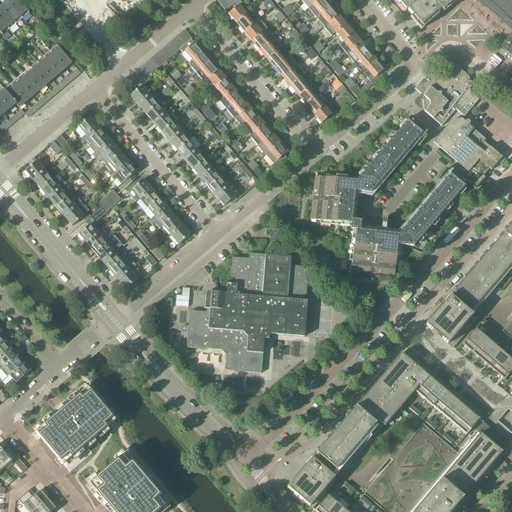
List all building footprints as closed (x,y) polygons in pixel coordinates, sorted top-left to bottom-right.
[(17,0),(6,0),(6,1),(21,19),(28,13),(17,0)] [(229,7),(223,0),(219,0),(217,2),(225,11),(229,7)] [(237,0),(234,3),(232,5),(235,8),(228,14),(236,23),(249,12),(238,0),(237,0)] [(319,0),(300,0),(308,9),(319,0)] [(330,6),(324,0),(319,0),(308,9),(316,18),(330,6)] [(395,0),(405,12),(406,12),(407,10),(410,14),(412,16),(413,18),(419,24),(421,26),(427,21),(433,16),(436,13),(437,13),(440,10),(442,11),(444,9),(448,6),(453,2),(454,0),(424,0),(424,1),(423,0),(395,0)] [(511,0),(486,0),(487,0),(490,3),(497,8),(503,14),(505,16),(506,15),(508,16),(511,19),(511,33),(511,34),(506,40),(505,41),(500,47),(506,52),(511,57),(511,0)] [(6,1),(0,5),(0,6),(15,24),(21,19),(6,1)] [(297,3),(290,8),(284,13),(287,17),(295,10),(294,10),(299,6),(297,3)] [(284,13),(290,8),(287,5),(281,10),(284,13)] [(0,6),(0,19),(8,30),(15,24),(0,6)] [(337,15),(330,6),(316,18),(323,27),(337,15)] [(251,10),(249,12),(236,23),(243,32),(257,21),(253,16),(255,15),(251,10)] [(276,20),(282,15),(279,11),(273,17),(276,20)] [(279,24),(285,19),(282,15),(276,20),(279,24)] [(346,24),(337,15),(323,27),(331,36),(335,33),(346,24)] [(8,30),(0,19),(0,33),(2,35),(8,30)] [(297,28),(303,23),(299,19),(296,21),(295,19),(292,22),(297,28)] [(257,21),(243,32),(251,42),(265,30),(267,28),(263,24),(261,26),(257,21)] [(308,30),(303,23),(297,28),(302,35),(308,30)] [(346,24),(335,33),(342,42),(353,33),(346,24)] [(192,39),(184,30),(178,36),(185,44),(192,39)] [(272,39),(265,30),(251,42),(259,50),(272,39)] [(292,38),(298,33),(295,30),(289,35),(292,38)] [(301,37),(298,33),(292,38),(295,42),(301,37)] [(353,33),(342,42),(338,45),(346,54),(361,42),(353,33)] [(21,45),(28,40),(25,36),(19,42),(21,45)] [(185,44),(178,36),(174,39),(181,48),(185,44)] [(272,39),(259,50),(266,59),(281,47),(274,38),(272,39)] [(181,48),(174,39),(169,43),(177,52),(180,50),(179,50),(181,48)] [(195,43),(192,39),(185,44),(181,48),(179,50),(180,50),(183,54),(185,52),(192,60),(202,51),(197,45),(191,51),(188,48),(195,43)] [(315,49),(321,44),(318,41),(312,46),(315,49)] [(361,42),(346,54),(354,64),(358,60),(369,51),(361,42)] [(177,52),(169,43),(164,47),(172,56),(177,52)] [(324,48),(321,44),(315,49),(317,53),(324,48)] [(56,45),(50,51),(65,69),(71,63),(56,45)] [(172,56),(164,47),(160,51),(167,60),(172,56)] [(281,47),(266,59),(274,69),(289,56),(281,47)] [(307,57),(313,51),(310,48),(304,53),(307,57)] [(65,69),(50,51),(43,57),(58,74),(65,69)] [(167,60),(160,51),(155,55),(162,65),(167,60)] [(196,73),(210,61),(202,51),(192,60),(188,64),(196,73)] [(313,51),(307,57),(310,60),(316,55),(313,51)] [(369,51),(358,60),(362,65),(358,68),(362,73),(376,60),(369,51)] [(162,65),(155,55),(150,59),(158,68),(162,65)] [(289,56),(274,69),(282,78),(297,65),(289,56)] [(58,74),(43,57),(36,62),(51,80),(58,74)] [(158,68),(150,59),(146,63),(153,72),(158,68)] [(333,70),(339,65),(334,59),(328,64),(333,70)] [(376,60),(362,73),(370,82),(380,73),(384,70),(376,60)] [(207,79),(217,70),(210,61),(196,73),(204,82),(207,79)] [(36,62),(30,68),(45,86),(51,80),(36,62)] [(452,62),(449,65),(437,79),(429,72),(414,89),(422,96),(424,111),(441,126),(455,110),(463,117),(478,99),(470,92),(470,91),(471,91),(472,90),(471,87),(469,87),(469,82),(470,82),(471,81),(471,79),(470,78),(469,78),(469,77),(452,62)] [(153,72),(146,63),(141,67),(149,76),(153,72)] [(297,65),(282,78),(290,87),(304,74),(297,65)] [(339,65),(333,70),(338,76),(344,71),(339,65)] [(322,75),(329,70),(326,66),(319,71),(322,75)] [(149,76),(141,67),(136,71),(144,80),(149,76)] [(30,68),(23,73),(38,91),(45,86),(30,68)] [(172,77),(178,72),(175,68),(169,74),(172,77)] [(73,79),(80,73),(76,69),(70,75),(73,79)] [(215,87),(225,79),(217,70),(207,79),(215,87)] [(329,70),(322,75),(325,78),(332,73),(329,70)] [(144,80),(136,71),(132,75),(139,84),(144,80)] [(166,81),(169,78),(164,72),(161,75),(166,81)] [(178,72),(172,77),(175,81),(182,76),(178,72)] [(23,73),(16,79),(32,97),(38,91),(23,73)] [(383,77),(380,73),(370,82),(372,85),(383,77)] [(312,83),(304,74),(290,87),(297,96),(312,83)] [(73,79),(70,75),(63,81),(67,85),(73,79)] [(139,84),(132,75),(127,79),(135,88),(139,84)] [(174,84),(169,78),(166,81),(170,87),(174,84)] [(32,97),(16,79),(10,85),(25,102),(32,97)] [(233,88),(225,79),(215,87),(222,96),(233,88)] [(67,85),(63,81),(57,86),(60,90),(67,85)] [(135,88),(130,82),(125,86),(130,92),(135,88)] [(320,93),(312,83),(297,96),(305,105),(320,93)] [(338,93),(344,87),(341,84),(335,89),(338,93)] [(0,86),(15,104),(18,108),(25,102),(10,85),(4,90),(1,86),(0,86)] [(138,105),(150,95),(149,94),(151,92),(148,88),(146,90),(141,85),(129,95),(138,105)] [(0,86),(0,99),(9,110),(15,104),(0,86)] [(53,96),(60,90),(57,86),(50,92),(53,96)] [(187,95),(194,90),(191,87),(185,92),(187,95)] [(347,91),(344,87),(338,93),(340,96),(347,91)] [(227,109),(240,97),(233,88),(222,96),(224,98),(222,99),(225,103),(223,104),(227,109)] [(194,90),(187,95),(190,99),(196,94),(194,90)] [(185,96),(180,91),(176,94),(181,99),(185,96)] [(47,101),(53,96),(50,92),(43,97),(47,101)] [(327,102),(320,93),(305,105),(313,114),(323,105),(327,102)] [(157,104),(150,95),(138,105),(145,114),(157,104)] [(189,102),(185,96),(181,99),(186,105),(189,102)] [(43,97),(37,103),(40,107),(47,101),(43,97)] [(233,119),(248,106),(240,97),(227,109),(226,110),(233,119)] [(9,110),(0,99),(0,113),(2,116),(9,110)] [(37,103),(30,108),(34,113),(40,107),(37,103)] [(157,104),(145,114),(153,123),(165,113),(157,104)] [(209,109),(209,108),(206,105),(200,110),(203,114),(209,109)] [(323,105),(313,114),(321,123),(331,115),(323,105)] [(246,124),(256,115),(248,106),(233,119),(241,128),(246,124)] [(27,118),(34,113),(30,108),(23,114),(24,114),(27,118)] [(165,113),(153,123),(161,132),(173,122),(175,120),(171,114),(173,112),(170,108),(165,113)] [(197,118),(200,115),(195,109),(192,112),(197,118)] [(209,109),(203,114),(206,117),(208,119),(211,123),(215,119),(217,118),(209,109)] [(24,114),(23,114),(20,110),(14,116),(17,120),(24,114)] [(200,115),(197,118),(201,123),(205,120),(200,115)] [(253,133),(264,124),(256,115),(246,124),(253,133)] [(14,116),(7,121),(10,125),(17,120),(14,116)] [(85,136),(97,125),(89,116),(77,126),(85,136)] [(312,201),(310,220),(350,224),(350,230),(355,230),(350,270),(350,271),(370,273),(375,274),(394,276),(397,245),(413,247),(448,206),(451,203),(454,200),(456,197),(458,195),(468,183),(456,174),(453,171),(439,187),(436,190),(433,194),(399,235),(381,233),(374,232),(363,231),(364,228),(363,228),(364,218),(363,218),(358,217),(355,217),(352,217),(354,207),(354,200),(355,192),(371,194),(396,165),(425,130),(410,117),(356,181),(315,176),(312,195),(312,201)] [(436,139),(433,143),(447,155),(471,128),(471,127),(470,126),(469,126),(470,124),(470,122),(468,121),(466,121),(465,122),(461,119),(460,120),(452,120),(436,139)] [(7,121),(0,127),(4,131),(10,125),(7,121)] [(181,131),(173,122),(161,132),(169,142),(181,131)] [(218,132),(224,126),(222,123),(215,128),(218,132)] [(272,133),(264,124),(253,133),(261,142),(272,133)] [(97,125),(85,136),(79,140),(83,145),(85,143),(90,148),(105,135),(97,125)] [(227,130),(224,126),(218,132),(221,135),(227,130)] [(212,136),(216,133),(211,127),(208,131),(212,136)] [(471,128),(447,155),(461,167),(483,142),(484,142),(486,140),(471,128)] [(183,129),(181,131),(169,142),(176,151),(188,140),(191,138),(183,129)] [(221,139),(216,133),(212,136),(217,142),(221,139)] [(265,155),(279,142),(272,133),(261,142),(257,146),(265,155)] [(68,145),(60,135),(55,139),(63,148),(68,145)] [(105,135),(90,148),(94,153),(92,155),(95,159),(113,144),(105,135)] [(188,140),(176,151),(184,160),(196,150),(188,140)] [(53,141),(48,145),(56,155),(60,151),(53,141)] [(234,150),(240,145),(237,141),(231,146),(234,150)] [(273,164),(287,152),(279,142),(265,155),(273,164)] [(457,173),(456,174),(468,183),(473,188),(475,189),(502,158),(498,154),(497,154),(484,142),(483,142),(461,167),(462,167),(463,169),(458,174),(457,173)] [(121,153),(113,144),(95,159),(98,163),(100,161),(105,166),(121,153)] [(243,148),(240,145),(234,150),(237,154),(243,148)] [(228,154),(232,151),(227,146),(223,149),(228,154)] [(196,150),(184,160),(192,169),(204,159),(196,150)] [(232,151),(228,154),(233,160),(236,157),(232,151)] [(73,161),(77,158),(80,156),(76,152),(74,154),(72,152),(69,156),(73,161)] [(121,153),(105,166),(110,172),(107,174),(110,178),(128,162),(121,153)] [(68,166),(71,163),(66,157),(63,160),(68,166)] [(77,158),(73,161),(78,167),(82,164),(77,158)] [(204,159),(192,169),(200,179),(212,168),(204,159)] [(250,168),(256,163),(252,159),(246,164),(250,168)] [(32,181),(44,170),(36,161),(24,171),(32,181)] [(128,162),(110,178),(113,181),(116,179),(120,184),(136,171),(128,162)] [(71,163),(68,166),(73,172),(76,169),(71,163)] [(258,166),(256,163),(250,168),(252,172),(258,166)] [(243,173),(247,169),(242,164),(239,167),(243,173)] [(215,165),(212,168),(200,179),(208,187),(223,174),(215,165)] [(257,168),(253,172),(257,177),(261,174),(257,168)] [(247,169),(243,173),(252,182),(255,179),(247,169)] [(44,170),(32,181),(40,189),(52,179),(44,170)] [(89,180),(93,177),(88,171),(84,174),(89,180)] [(231,183),(223,174),(208,187),(215,196),(231,183)] [(57,175),(52,179),(40,189),(48,199),(65,184),(57,175)] [(87,181),(82,176),(78,179),(83,184),(87,181)] [(93,177),(89,180),(94,185),(97,182),(93,177)] [(139,199),(151,189),(142,179),(131,189),(139,199)] [(92,187),(87,181),(83,184),(88,190),(92,187)] [(239,193),(231,183),(215,196),(223,206),(239,193)] [(65,184),(48,199),(56,208),(70,195),(66,190),(68,188),(65,184)] [(159,198),(151,189),(139,199),(147,208),(159,198)] [(107,203),(116,195),(112,190),(105,196),(103,193),(100,195),(101,197),(107,203)] [(70,195),(56,208),(63,217),(81,202),(78,198),(75,201),(70,195)] [(116,195),(107,203),(111,208),(120,200),(116,195)] [(98,211),(107,203),(101,197),(99,199),(100,201),(94,206),(98,211)] [(166,207),(159,198),(147,208),(154,217),(166,207)] [(83,201),(81,202),(63,217),(71,227),(91,210),(83,201)] [(107,203),(98,211),(84,222),(88,226),(78,234),(86,244),(102,231),(95,223),(105,214),(105,213),(111,208),(107,203)] [(166,207),(154,217),(148,222),(152,226),(154,224),(159,230),(162,227),(175,217),(166,207)] [(127,225),(131,222),(126,216),(122,219),(127,225)] [(182,225),(175,217),(162,227),(170,236),(182,225)] [(121,229),(125,226),(120,221),(117,224),(121,229)] [(131,222),(127,225),(132,230),(136,227),(131,222)] [(511,222),(487,252),(454,291),(474,308),(511,263),(511,222)] [(182,225),(170,236),(178,245),(190,235),(182,225)] [(130,232),(125,226),(121,229),(126,235),(130,232)] [(139,230),(135,234),(141,241),(145,238),(139,230)] [(102,231),(86,244),(94,253),(109,240),(102,231)] [(145,238),(141,241),(147,248),(151,245),(145,238)] [(140,245),(136,239),(132,242),(137,248),(140,245)] [(114,245),(109,240),(94,253),(102,262),(114,252),(119,247),(116,243),(114,245)] [(145,250),(140,245),(137,248),(142,253),(145,250)] [(154,246),(149,250),(158,261),(163,257),(154,246)] [(121,261),(114,252),(102,262),(109,271),(121,261)] [(156,263),(149,254),(144,258),(151,267),(156,263)] [(290,257),(248,254),(248,259),(231,258),(230,276),(235,277),(235,284),(225,283),(224,284),(223,284),(222,285),(222,286),(222,287),(222,288),(223,289),(224,290),(225,290),(226,290),(226,294),(210,293),(209,308),(204,312),(189,311),(188,326),(183,326),(182,326),(181,327),(180,328),(180,329),(180,330),(181,331),(181,332),(182,332),(183,332),(187,333),(186,348),(221,350),(225,356),(224,371),(261,374),(264,338),(269,334),(304,337),(307,301),(305,300),(308,267),(290,266),(290,257)] [(121,261),(109,271),(117,281),(134,266),(135,266),(131,261),(129,264),(124,258),(121,261)] [(138,270),(134,266),(117,281),(125,290),(132,283),(139,278),(140,277),(135,272),(138,270)] [(139,278),(132,283),(135,287),(142,281),(139,278)] [(453,349),(478,319),(450,296),(425,325),(453,349)] [(172,299),(164,299),(163,306),(171,307),(172,299)] [(377,478),(364,494),(384,511),(413,511),(487,426),(500,438),(504,433),(505,433),(510,433),(511,433),(507,430),(503,427),(497,422),(508,409),(511,412),(511,398),(510,398),(511,396),(511,319),(502,331),(511,339),(511,388),(511,389),(507,394),(505,397),(498,404),(491,413),(485,420),(483,423),(473,434),(470,438),(457,453),(423,424),(407,443),(402,448),(392,460),(377,478)] [(470,352),(484,336),(475,329),(462,345),(470,352)] [(479,359),(492,343),(484,336),(470,352),(479,359)] [(0,356),(11,348),(4,340),(0,343),(0,356)] [(487,366),(501,350),(492,343),(479,359),(487,366)] [(17,355),(11,348),(0,356),(0,366),(2,368),(17,355)] [(496,373),(509,357),(501,350),(487,366),(496,373)] [(415,393),(429,377),(401,353),(316,453),(336,471),(343,463),(349,468),(414,391),(415,393)] [(17,355),(2,368),(0,369),(0,370),(6,378),(23,363),(17,355)] [(511,370),(511,360),(509,357),(496,373),(504,380),(511,370)] [(23,363),(6,378),(5,379),(1,382),(4,385),(8,382),(11,379),(15,383),(30,371),(23,363)] [(424,400),(437,384),(429,377),(415,393),(424,400)] [(432,407),(446,391),(437,384),(424,400),(432,407)] [(59,412),(35,432),(63,465),(68,461),(72,465),(75,468),(85,481),(88,484),(103,502),(109,509),(111,511),(173,511),(170,508),(167,504),(124,453),(122,450),(104,430),(115,421),(87,388),(66,406),(59,412)] [(441,414),(454,398),(446,391),(432,407),(441,414)] [(449,421),(462,405),(454,398),(441,414),(449,421)] [(457,428),(471,412),(462,405),(449,421),(457,428)] [(466,435),(479,420),(471,412),(457,428),(466,435)] [(451,511),(508,445),(500,438),(487,426),(413,511),(451,511)] [(0,467),(2,470),(17,458),(11,450),(9,448),(4,452),(2,450),(0,447),(0,467)] [(337,480),(311,458),(287,488),(312,509),(337,480)] [(28,492),(18,500),(27,511),(32,511),(48,500),(40,491),(32,497),(28,492)] [(315,511),(328,511),(336,503),(328,495),(314,511),(315,511)] [(48,500),(32,511),(51,511),(55,509),(48,500)] [(342,511),(344,510),(336,503),(328,511),(342,511)]
